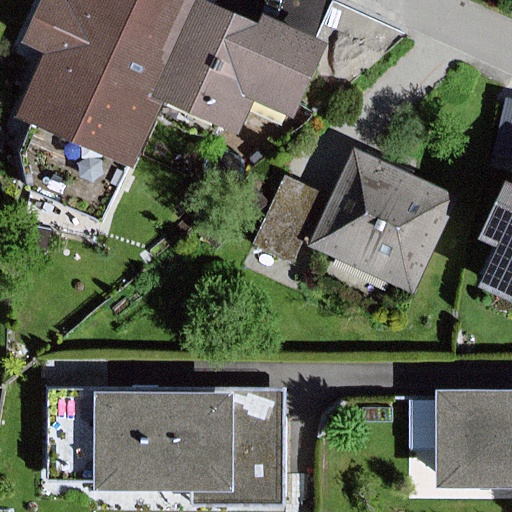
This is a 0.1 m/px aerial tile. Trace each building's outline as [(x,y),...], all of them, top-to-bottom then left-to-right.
[(140,160),(169,96),(161,92),(201,0),(81,0),(82,1),(80,0),(50,0),(30,45),(54,56),(29,111),(140,160)] [(268,22),(218,0),(201,0),(161,92),(169,96),(252,133),(267,101),(312,121),(347,43),(273,10),(268,22)] [(470,193),(365,148),(322,245),(427,290),(470,193)] [(302,245),(329,180),(291,165),(264,230),(302,245)] [(511,293),(511,245),(494,285),(511,293)] [(511,383),(449,384),(448,481),(511,480),(511,383)] [(302,392),(63,396),(65,502),(304,498),(302,392)]
